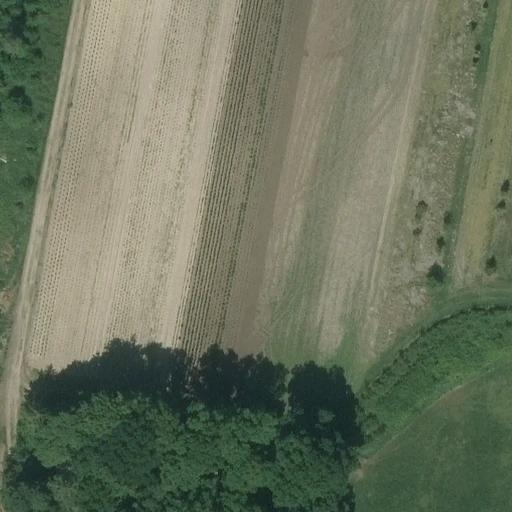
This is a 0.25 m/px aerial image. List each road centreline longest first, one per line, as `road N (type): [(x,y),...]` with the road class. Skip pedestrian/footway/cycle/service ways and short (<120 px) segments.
road 1 (track): [(22,511),(26,308),(76,0)]
road 2 (track): [(20,390),(308,447)]
